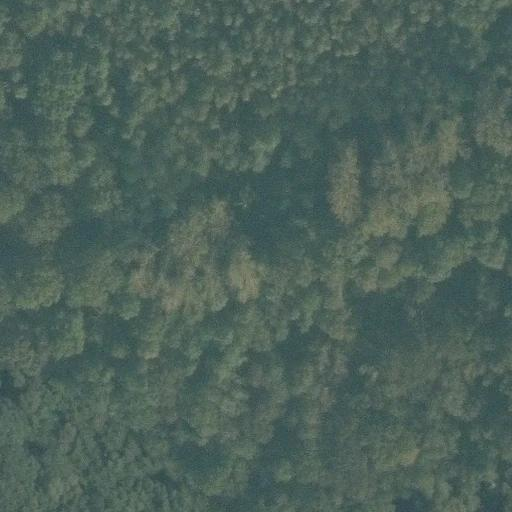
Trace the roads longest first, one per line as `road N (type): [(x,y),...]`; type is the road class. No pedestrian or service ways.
road 1 (track): [(511,148),(0,341)]
road 2 (track): [(140,288),(247,511)]
road 3 (track): [(0,15),(103,236)]
